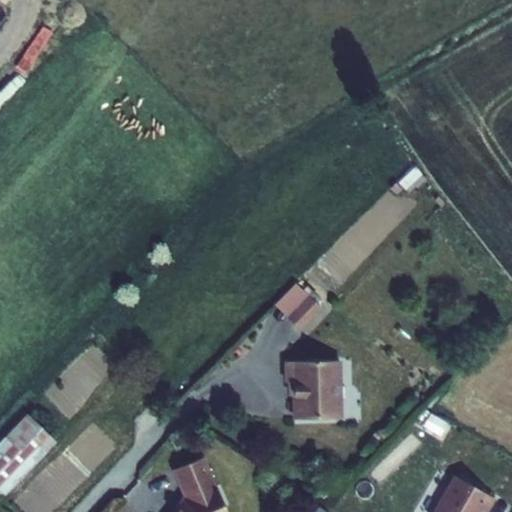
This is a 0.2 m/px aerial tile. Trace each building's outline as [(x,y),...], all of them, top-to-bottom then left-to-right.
[(313,315),(303,304),(285,323),(295,332),(313,315)] [(339,423),(337,365),(286,367),(286,387),(292,387),(294,424),(339,423)] [(53,444),(26,418),(0,445),(0,490),(5,495),(53,444)] [(202,457),(175,469),(187,497),(185,499),(173,511),(227,511),(217,485),(214,486),(202,457)] [(455,477),(435,511),(487,511),(495,499),(455,477)]
